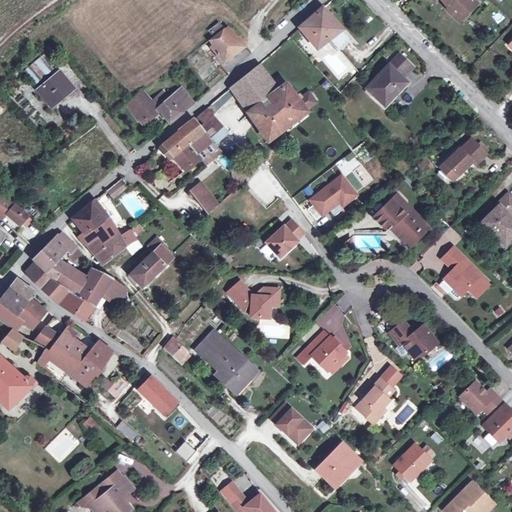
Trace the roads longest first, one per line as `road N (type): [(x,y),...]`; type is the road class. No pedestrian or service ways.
road 1 (residential): [(16,269),(54,224),(314,0)]
road 2 (residential): [(289,511),(155,370),(59,312),(16,269)]
road 3 (residential): [(511,386),(389,259),(377,257),(341,283)]
road 4 (residential): [(372,0),(511,137)]
road 5 (unknown): [(54,224),(161,319),(145,363)]
